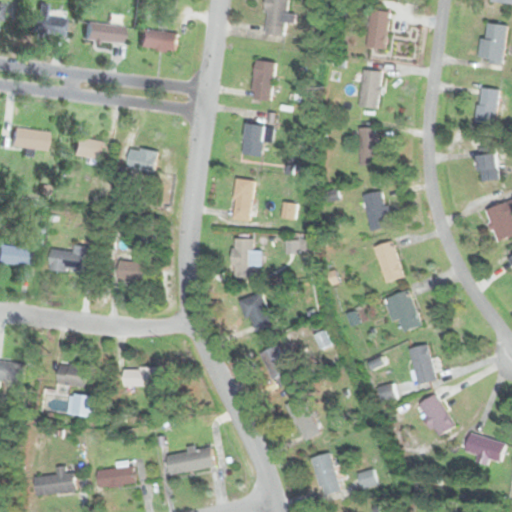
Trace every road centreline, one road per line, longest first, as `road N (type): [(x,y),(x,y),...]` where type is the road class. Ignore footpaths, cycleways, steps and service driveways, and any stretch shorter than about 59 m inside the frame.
road 1 (residential): [(275,511),(185,280),(216,0)]
road 2 (residential): [(511,345),(458,271),(431,199),(426,133),(440,0)]
road 3 (residential): [(204,88),(0,62)]
road 4 (residential): [(0,83),(201,110)]
road 5 (residential): [(193,317),(134,327),(0,311)]
